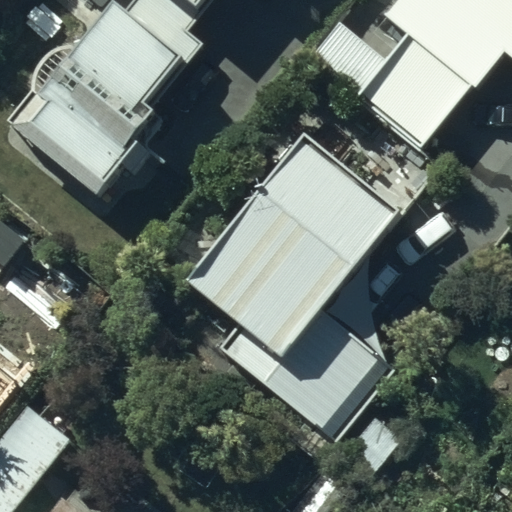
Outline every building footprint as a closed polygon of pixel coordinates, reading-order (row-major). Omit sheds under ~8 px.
[(121,0),(4,148),(87,214),(209,60),(183,39),(214,0),(121,0)] [(511,0),(410,0),(388,26),(411,46),(362,103),(428,159),(511,63),(511,0)] [(329,110),(183,297),(241,342),(222,365),(336,454),(394,380),(321,323),(428,187),(329,110)] [(25,414),(0,443),(0,511),(17,511),(67,447),(25,414)] [(67,511),(54,502),(45,511),(67,511)]
